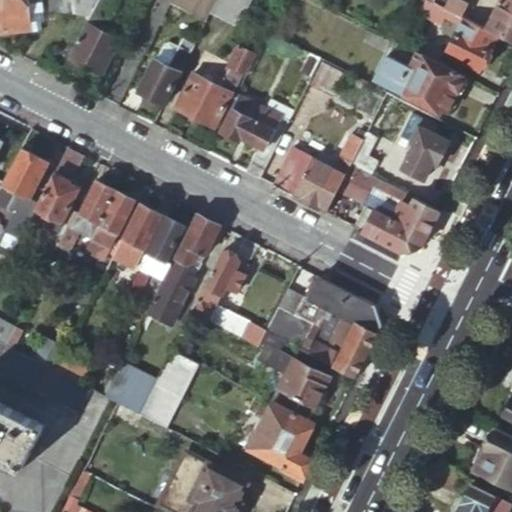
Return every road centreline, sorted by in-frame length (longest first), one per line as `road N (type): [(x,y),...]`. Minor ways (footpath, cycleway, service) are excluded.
road 1 (residential): [(0,80),(464,311)]
road 2 (secondary): [(464,311),(362,511)]
